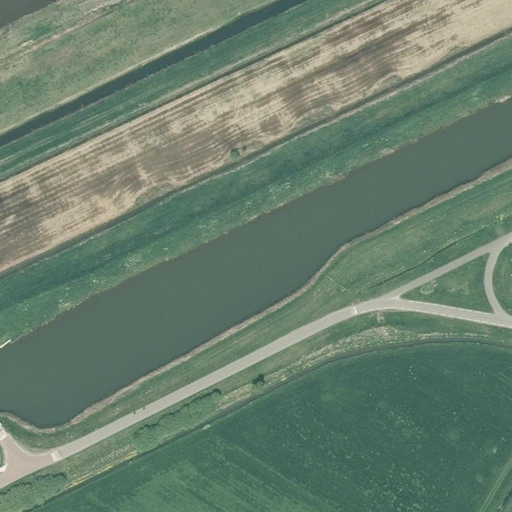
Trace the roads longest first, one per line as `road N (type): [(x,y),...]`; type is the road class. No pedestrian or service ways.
road 1 (unclassified): [(25,470),(379,302)]
road 2 (track): [(0,163),(341,0)]
road 3 (unclassified): [(379,302),(498,243)]
road 4 (unclassified): [(379,302),(504,321)]
